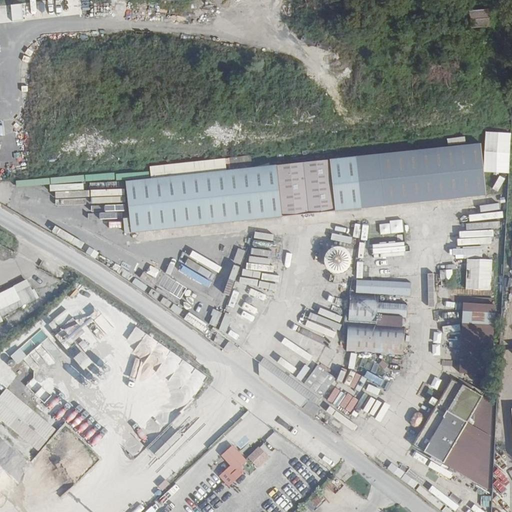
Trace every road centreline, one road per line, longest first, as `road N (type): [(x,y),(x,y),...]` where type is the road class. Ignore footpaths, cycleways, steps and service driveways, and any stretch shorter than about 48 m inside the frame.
road 1 (unclassified): [(414,511),(146,311),(0,218)]
road 2 (unknown): [(270,404),(175,489),(178,511)]
road 3 (unknown): [(155,468),(60,384)]
